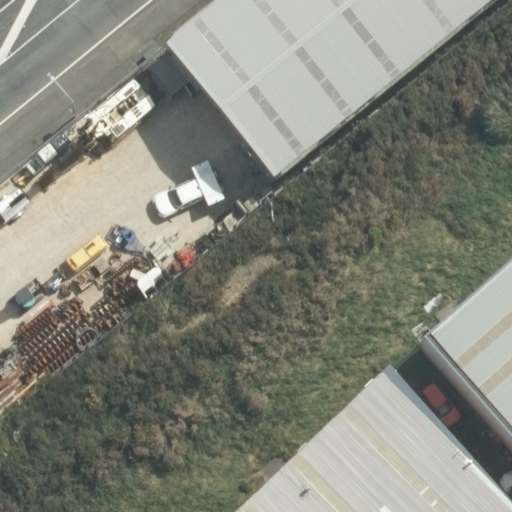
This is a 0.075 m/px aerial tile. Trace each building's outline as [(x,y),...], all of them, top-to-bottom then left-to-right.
[(273,191),(507,0),(228,0),(162,54),(273,191)] [(107,146),(130,124),(113,105),(90,127),(107,146)] [(70,174),(102,145),(82,123),(50,152),(70,174)] [(511,268),(428,343),(511,437),(511,268)] [(511,511),(511,502),(393,370),(244,511),(511,511)]
